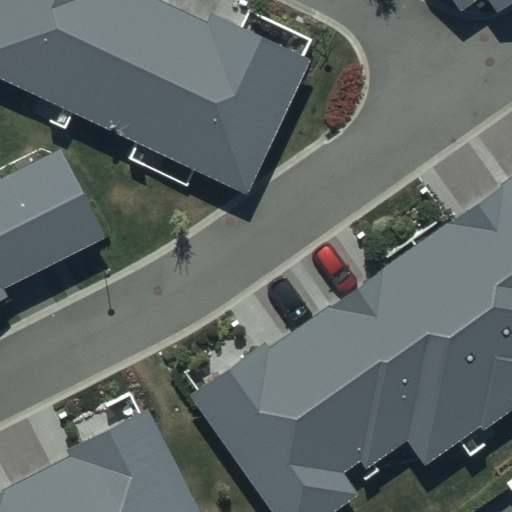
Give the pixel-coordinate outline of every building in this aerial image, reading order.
[(176,0),(1,0),(0,3),(0,88),(246,203),(312,63),(176,0)] [(452,0),(461,12),(478,0),(495,0),(500,6),(508,0),(452,0)] [(0,297),(7,294),(2,286),(104,234),(59,146),(0,175),(0,297)] [(193,399),(271,511),(343,511),(362,499),(347,477),(365,464),(370,471),(409,444),(426,468),(481,430),(485,436),(511,416),(511,184),(269,354),(265,348),(193,399)] [(0,511),(200,511),(151,412),(69,453),(73,462),(0,498),(0,511)]
